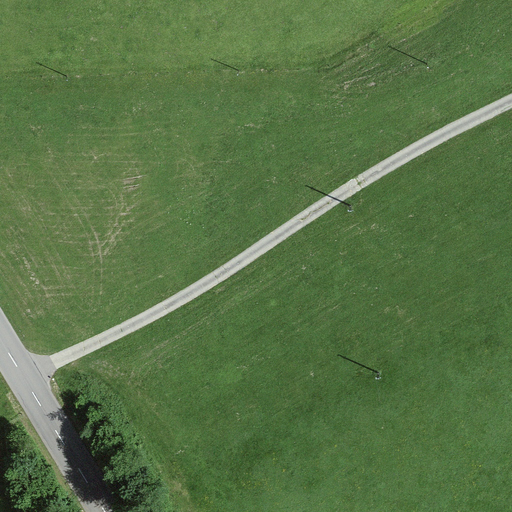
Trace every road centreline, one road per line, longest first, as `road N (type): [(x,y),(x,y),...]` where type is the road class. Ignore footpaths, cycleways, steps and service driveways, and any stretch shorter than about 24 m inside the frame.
road 1 (unclassified): [(24,379),(178,303),(412,157),(511,105)]
road 2 (tertiary): [(105,511),(24,379)]
